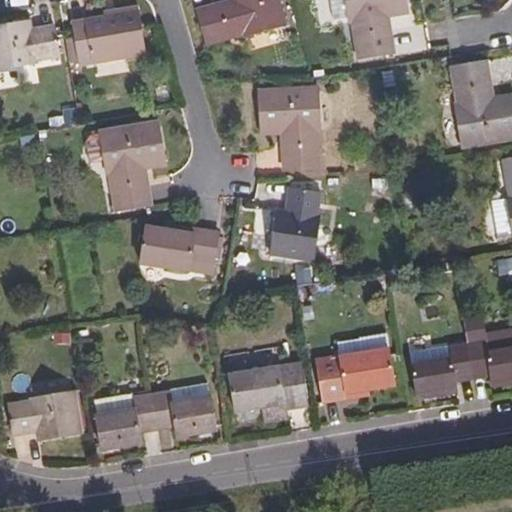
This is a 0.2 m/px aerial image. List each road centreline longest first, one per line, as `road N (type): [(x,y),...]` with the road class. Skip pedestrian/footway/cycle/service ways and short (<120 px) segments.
road 1 (residential): [(511,422),(60,499),(0,481)]
road 2 (residential): [(166,0),(214,173)]
